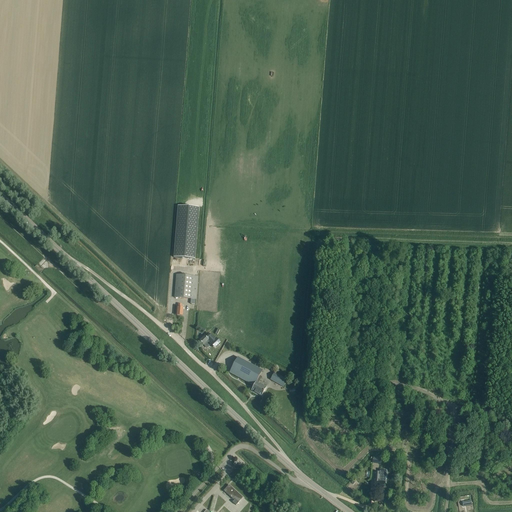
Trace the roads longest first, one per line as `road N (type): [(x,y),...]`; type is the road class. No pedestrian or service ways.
road 1 (unclassified): [(285,462),(243,405),(171,334),(72,263)]
road 2 (tertiary): [(285,462),(72,263)]
road 3 (track): [(151,337),(59,281),(0,224)]
